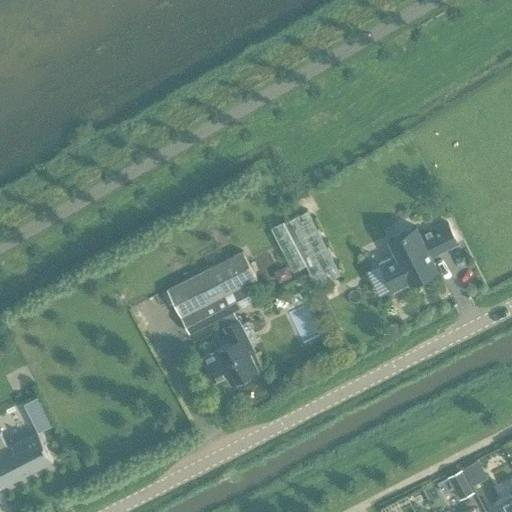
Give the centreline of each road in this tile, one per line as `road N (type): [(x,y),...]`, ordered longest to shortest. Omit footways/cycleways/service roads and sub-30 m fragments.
road 1 (residential): [(113,511),(511,306)]
road 2 (unknown): [(220,457),(140,302)]
